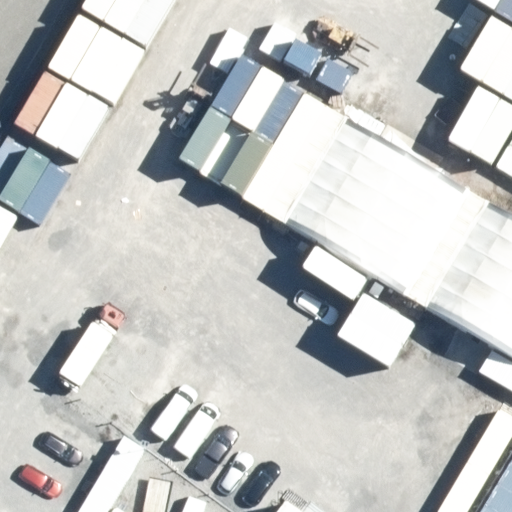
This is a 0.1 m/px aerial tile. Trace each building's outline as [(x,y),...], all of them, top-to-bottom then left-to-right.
[(511,217),(341,119),(281,222),(511,356),(511,217)] [(128,441),(128,440),(92,413),(24,363),(0,394),(0,426),(89,493),(128,441)] [(197,425),(203,429),(217,408),(168,373),(146,404),(99,371),(80,398),(100,412),(136,438),(171,462),(197,425)] [(253,511),(262,499),(216,465),(200,487),(233,511),(253,511)] [(218,511),(173,473),(141,511),(142,511),(218,511)] [(320,511),(307,503),(300,511),(298,511),(277,497),(266,511),(320,511)]
